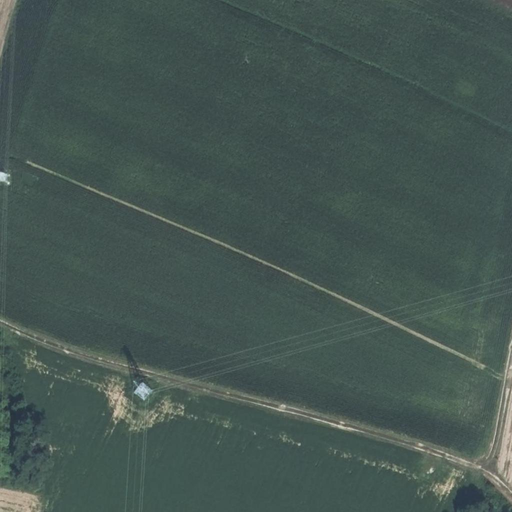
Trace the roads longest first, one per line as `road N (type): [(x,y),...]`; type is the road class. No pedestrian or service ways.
road 1 (track): [(478,466),(82,357),(0,324)]
road 2 (track): [(511,336),(488,455),(478,466)]
